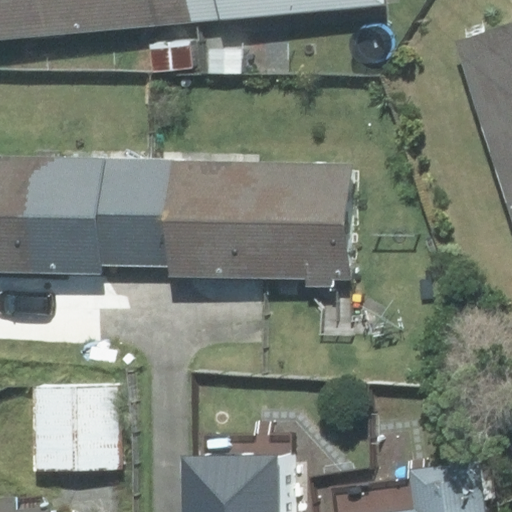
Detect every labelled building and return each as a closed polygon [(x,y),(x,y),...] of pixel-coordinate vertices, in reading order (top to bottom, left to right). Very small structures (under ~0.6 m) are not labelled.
[(0,0),(0,45),(383,21),(381,0),(0,0)] [(511,19),(455,35),(508,232),(511,230),(511,19)] [(102,265),(106,160),(0,156),(0,275),(102,279),(102,265)] [(106,160),(102,265),(175,268),(175,278),(349,284),(354,170),(106,160)] [(126,384),(38,386),(40,478),(128,477),(126,384)] [(276,511),(272,448),(180,451),(182,511),(276,511)] [(404,507),(372,511),(480,511),(472,457),(398,468),(404,507)]
